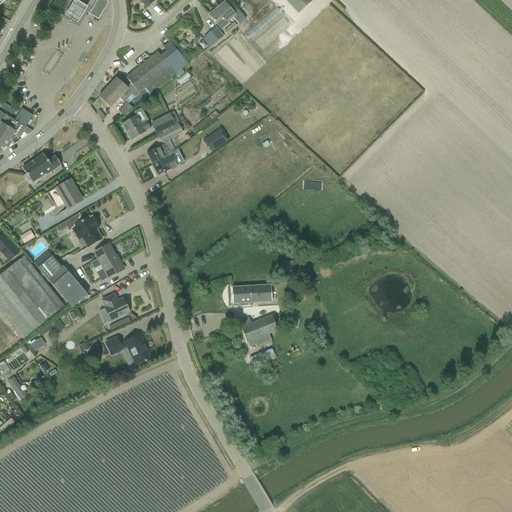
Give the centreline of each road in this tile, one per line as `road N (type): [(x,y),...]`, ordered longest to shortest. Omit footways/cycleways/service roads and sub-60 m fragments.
road 1 (unclassified): [(267,511),(190,381),(138,205),(72,101)]
road 2 (track): [(511,346),(443,402),(308,438),(245,473)]
road 3 (track): [(511,398),(455,440),(333,473),(279,511)]
